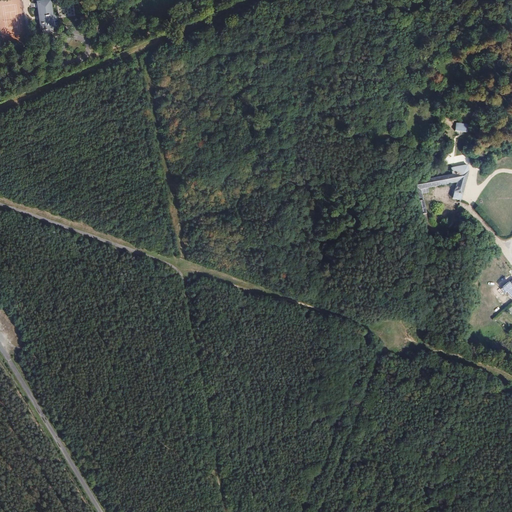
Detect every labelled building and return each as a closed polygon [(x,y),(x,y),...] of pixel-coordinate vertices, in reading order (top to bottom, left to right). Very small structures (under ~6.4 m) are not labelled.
[(56,17),(54,14),(52,14),(50,0),(45,0),(36,1),(40,29),(47,29),(48,29),(54,28),(53,26),(55,26),(54,20),(57,19),(56,17)] [(465,132),(466,124),(456,123),(456,131),(465,132)] [(450,166),(451,171),(411,181),(419,223),(444,239),(447,237),(456,222),(449,217),(442,227),(429,219),(423,188),(454,182),(450,193),(460,196),(467,174),(465,164),(450,166)] [(468,199),(478,203),(481,197),(471,193),(468,199)] [(511,276),(511,275),(501,280),(503,284),(511,279),(511,276)]
